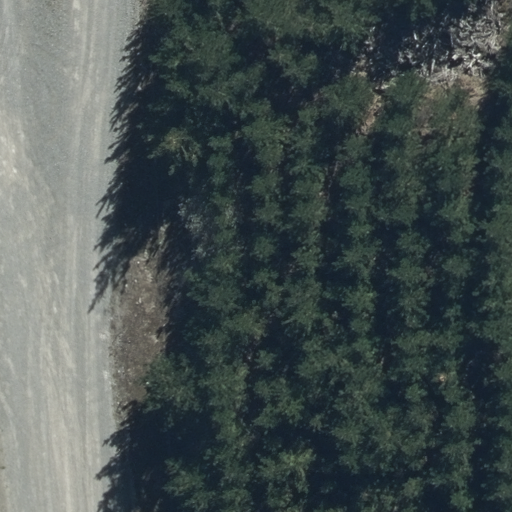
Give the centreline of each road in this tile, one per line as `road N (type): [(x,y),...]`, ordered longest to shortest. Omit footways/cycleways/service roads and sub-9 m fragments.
road 1 (unclassified): [(49,511),(43,438),(50,227)]
road 2 (unclassified): [(50,227),(12,0)]
road 3 (unclassified): [(50,227),(75,102),(80,0)]
